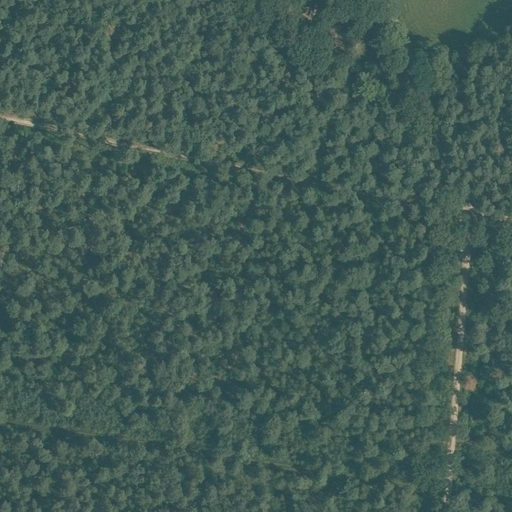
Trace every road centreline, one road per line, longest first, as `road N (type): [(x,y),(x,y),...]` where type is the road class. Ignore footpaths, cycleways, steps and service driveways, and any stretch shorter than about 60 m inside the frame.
road 1 (track): [(0,115),(471,212)]
road 2 (track): [(471,212),(446,511)]
road 3 (track): [(387,0),(442,140)]
